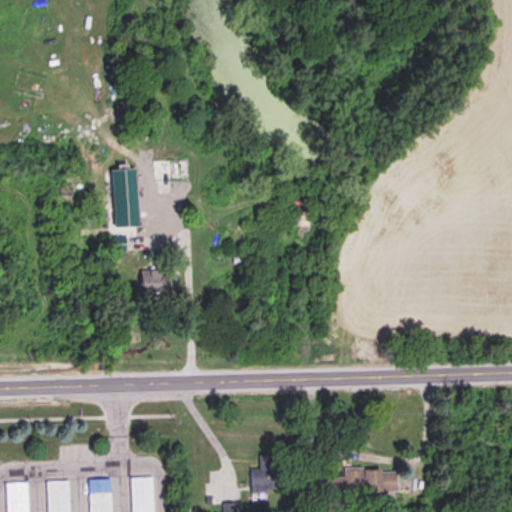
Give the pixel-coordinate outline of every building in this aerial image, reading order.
[(179,181),(179,162),(147,162),(147,181),(179,181)] [(100,205),(100,227),(146,227),(146,205),(100,205)] [(122,238),(108,238),(108,251),(122,251),(122,238)] [(168,271),(138,271),(138,293),(168,293),(168,271)] [(271,456),(256,456),(256,469),(247,469),(247,490),(271,490),(271,456)] [(316,497),(394,497),(394,469),(341,469),(341,476),(316,476),(316,497)] [(126,511),(125,478),(147,477),(148,511),(126,511)] [(84,511),(83,480),(105,479),(106,511),(84,511)] [(42,511),(41,482),(63,480),(64,511),(42,511)] [(1,511),(0,483),(22,482),(23,511),(1,511)]
